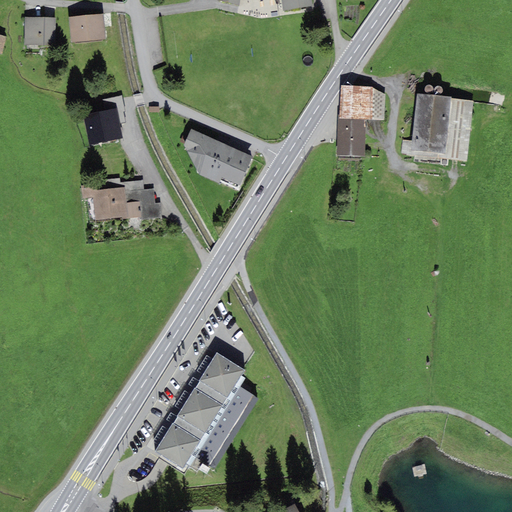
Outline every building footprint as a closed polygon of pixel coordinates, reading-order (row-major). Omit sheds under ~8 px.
[(216,0),(217,0),(240,5),(240,0),(280,0),(283,11),(312,6),(311,0),(216,0)] [(68,18),(71,44),(106,39),(103,13),(68,18)] [(56,18),(25,18),(25,45),(55,45),(56,18)] [(338,115),(338,119),(365,119),(384,120),(386,95),(373,88),(373,86),(341,85),(340,115),(338,115)] [(444,154),(451,97),(418,93),(411,150),(444,154)] [(98,100),(100,112),(117,108),(120,124),(126,123),(123,112),(125,112),(122,95),(98,100)] [(120,124),(117,108),(100,112),(84,115),(90,145),(123,138),(120,124)] [(364,156),(365,119),(338,119),(337,155),(364,156)] [(253,157),(191,129),(184,145),(199,174),(219,184),(220,181),(238,189),(253,157)] [(96,184),(80,186),(82,199),(92,197),(95,221),(122,218),(122,219),(141,217),(141,220),(162,218),(160,202),(155,202),(153,189),(143,190),(142,180),(120,182),(120,179),(96,181),(96,184)] [(196,472),(204,461),(214,468),(258,399),(240,387),(245,379),(241,376),(245,370),(216,353),(155,451),(183,469),(185,464),(196,472)]
